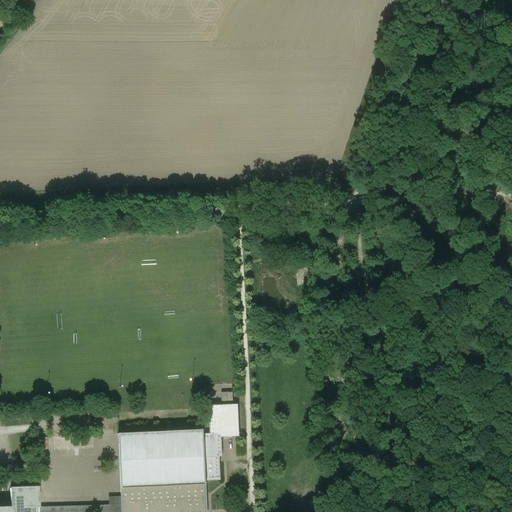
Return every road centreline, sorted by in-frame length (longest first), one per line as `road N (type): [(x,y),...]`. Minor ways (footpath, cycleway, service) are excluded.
road 1 (track): [(456,0),(432,28),(364,200),(368,281),(349,358),(364,386),(400,402),(448,396),(511,440)]
road 2 (track): [(511,193),(0,219)]
